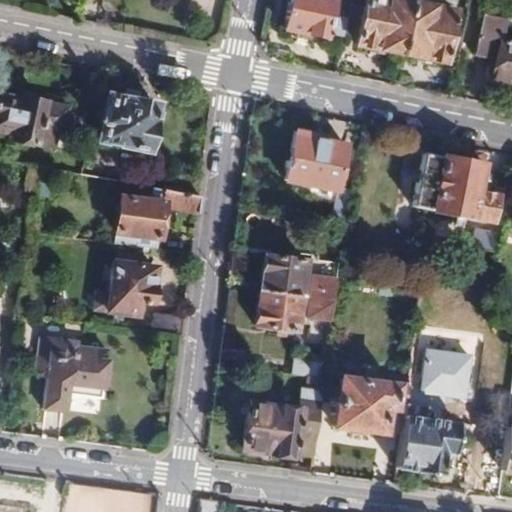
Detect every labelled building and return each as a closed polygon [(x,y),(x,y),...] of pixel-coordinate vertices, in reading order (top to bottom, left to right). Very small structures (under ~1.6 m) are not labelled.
[(292,0),(287,28),(329,37),(330,31),(334,13),(336,0),(292,0)] [(368,0),(361,43),(405,51),(415,1),(411,0),(368,0)] [(415,1),(405,51),(448,60),(458,9),(415,1)] [(334,13),(330,31),(348,34),(352,17),(334,13)] [(511,41),(510,41),(511,33),(511,19),(489,15),(480,57),(503,62),(499,80),(511,82),(511,41)] [(156,105),(109,95),(99,142),(146,151),(156,105)] [(18,100),(0,96),(0,128),(12,131),(11,137),(53,145),(56,129),(63,131),(67,110),(44,105),(44,102),(20,97),(18,100)] [(314,135),(295,132),(285,179),(337,191),(346,146),(314,139),(314,135)] [(481,162),(422,150),(411,204),(491,220),(496,192),(477,188),(481,162)] [(174,172),(171,191),(200,197),(202,178),(174,172)] [(171,191),(153,187),(151,202),(120,196),(113,242),(137,246),(139,235),(159,237),(163,206),(198,213),(200,197),(171,191)] [(496,250),(499,232),(474,227),(471,245),(496,250)] [(266,252),(261,288),(287,291),(301,293),(306,258),(266,252)] [(135,256),(118,255),(118,262),(114,262),(110,291),(100,291),(93,293),(91,309),(95,313),(106,315),(107,311),(136,316),(138,302),(153,304),(156,286),(153,286),(155,268),(133,265),(135,256)] [(333,298),(336,278),(313,276),(311,294),(333,298)] [(287,291),(261,288),(256,322),(296,328),(298,315),(301,293),(287,291)] [(301,293),(298,315),(308,316),(311,294),(301,293)] [(333,298),(311,294),(308,316),(331,319),(333,298)] [(152,331),(181,335),(184,315),(155,313),(152,331)] [(76,340),(39,336),(34,370),(47,373),(42,407),(67,410),(69,395),(99,397),(100,388),(105,388),(109,359),(104,359),(106,349),(75,346),(76,340)] [(427,340),(414,338),(408,378),(421,379),(427,340)] [(309,375),(323,377),(325,359),(297,355),(295,373),(298,373),(309,375)] [(295,373),(284,372),(282,382),(296,384),(298,373),(295,373)] [(294,452),(313,455),(316,424),(323,377),(309,375),(307,390),(301,389),(298,409),(248,403),(242,447),(247,448),(247,452),(258,454),(259,449),(294,454),(294,452)] [(406,399),(407,386),(341,379),(334,424),(382,431),(386,405),(393,405),(394,398),(406,399)] [(405,408),(396,470),(442,475),(444,457),(453,458),(458,426),(427,421),(427,411),(405,408)] [(511,471),(511,426),(508,426),(502,470),(511,471)]
